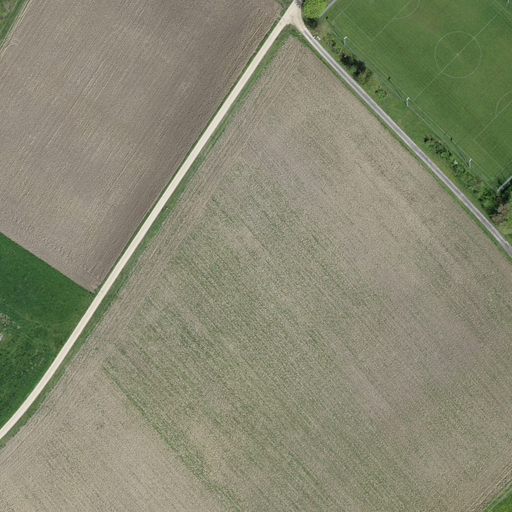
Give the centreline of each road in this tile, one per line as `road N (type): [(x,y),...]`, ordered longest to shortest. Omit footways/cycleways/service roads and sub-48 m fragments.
road 1 (track): [(300,0),(0,433)]
road 2 (residential): [(292,12),(336,69),(511,249)]
